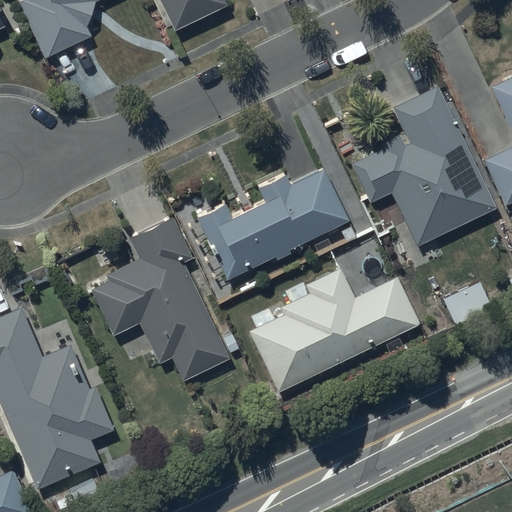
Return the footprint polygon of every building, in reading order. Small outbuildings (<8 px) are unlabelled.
[(21,0),(18,2),(45,58),(92,36),(87,26),(94,1),(94,0),(21,0)] [(159,0),(172,29),(225,4),(222,0),(159,0)] [(511,74),(489,85),(511,134),(511,140),(510,146),(482,160),(503,205),(511,201),(511,74)] [(493,207),(435,86),(391,108),(407,141),(403,143),(398,134),(380,143),(382,148),(351,163),(369,202),(390,192),(415,245),(493,207)] [(345,220),(321,168),(289,184),(283,173),(255,186),(262,202),(231,217),(224,203),(194,218),(224,280),(274,256),(275,258),(289,251),(288,247),(345,220)] [(108,279),(88,288),(110,335),(137,323),(156,363),(169,357),(180,381),(229,359),(184,261),(192,257),(173,216),(128,237),(137,257),(105,272),(108,279)] [(247,330),(277,391),(419,323),(397,277),(353,297),(339,268),(304,285),(308,293),(279,307),(282,314),(274,318),(269,308),(252,316),(257,326),(247,330)] [(20,308),(0,316),(0,398),(37,487),(98,462),(89,441),(113,431),(94,385),(88,388),(70,345),(41,357),(20,308)] [(0,511),(31,511),(12,469),(0,474),(0,511)]
